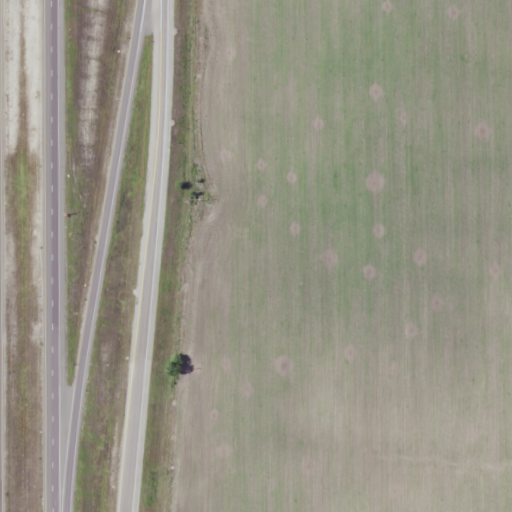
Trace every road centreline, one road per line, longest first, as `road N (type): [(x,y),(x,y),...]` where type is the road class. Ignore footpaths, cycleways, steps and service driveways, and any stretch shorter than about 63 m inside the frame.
road 1 (motorway): [(64,511),(140,0)]
road 2 (tertiary): [(124,511),(156,188),(163,0)]
road 3 (motorway): [(52,511),(50,0)]
